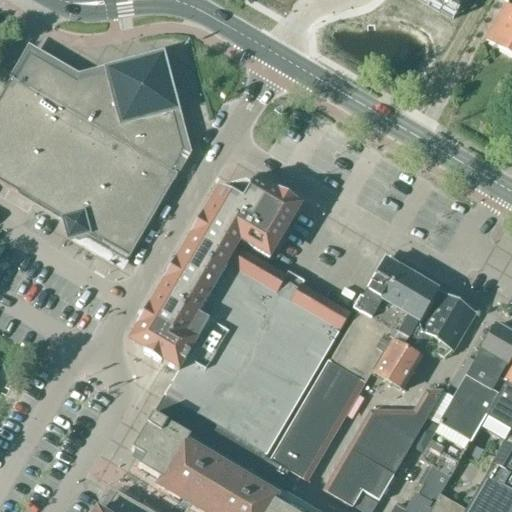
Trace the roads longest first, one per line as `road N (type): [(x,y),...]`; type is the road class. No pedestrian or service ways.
road 1 (residential): [(54,511),(122,397),(108,359),(111,335),(275,57)]
road 2 (tertiary): [(511,195),(275,57)]
